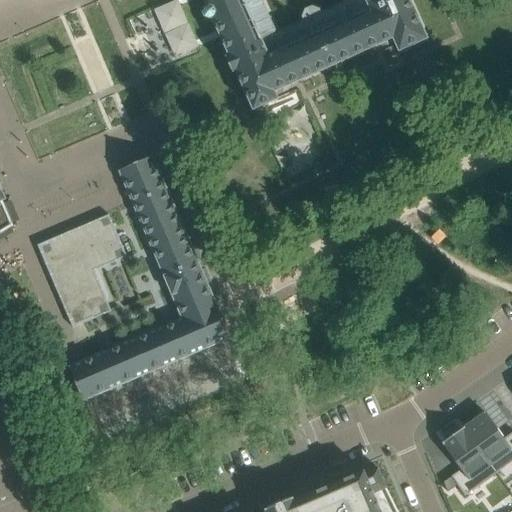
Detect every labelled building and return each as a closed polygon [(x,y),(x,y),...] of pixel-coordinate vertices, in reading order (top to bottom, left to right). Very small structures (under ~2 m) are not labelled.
[(203,0),(207,8),(205,8),(203,13),(205,18),(210,20),(212,19),(229,55),(225,57),(233,73),(236,72),(253,111),(279,99),(278,99),(293,92),(290,86),(379,46),(382,53),(389,49),(392,56),(400,52),(428,39),(410,0),(203,0)] [(181,319),(69,367),(83,401),(231,338),(153,156),(119,171),(181,319)] [(511,166),(440,201),(446,214),(511,181),(511,166)] [(0,233),(11,227),(13,226),(2,201),(5,200),(0,187),(0,233)] [(51,278),(56,289),(73,328),(94,319),(111,312),(94,271),(127,257),(109,216),(109,215),(37,245),(51,278)] [(485,413),(464,428),(496,473),(511,462),(511,433),(504,439),(485,413)] [(446,440),(442,444),(461,470),(451,477),(457,485),(465,496),(496,473),(464,428),(460,430),(457,426),(443,436),(446,440)] [(266,511),(381,511),(373,494),(386,488),(378,468),(365,474),(364,471),(295,501),(294,498),(290,499),(289,498),(268,507),(269,508),(265,510),(266,511)] [(451,477),(444,483),(447,492),(457,485),(451,477)]
